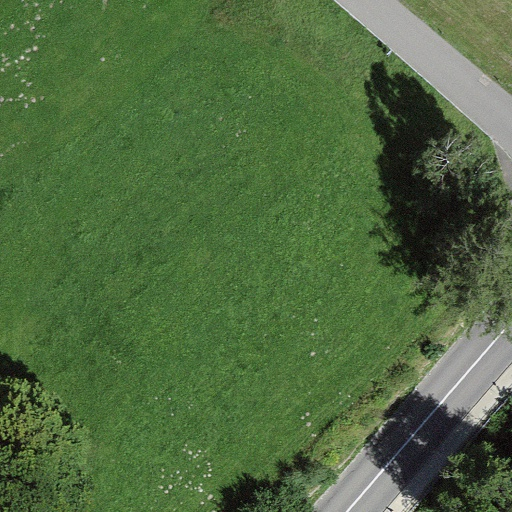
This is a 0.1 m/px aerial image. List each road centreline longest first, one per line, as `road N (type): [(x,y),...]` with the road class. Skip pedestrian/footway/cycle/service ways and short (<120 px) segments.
road 1 (tertiary): [(349,511),(511,320)]
road 2 (residential): [(511,128),(360,0)]
